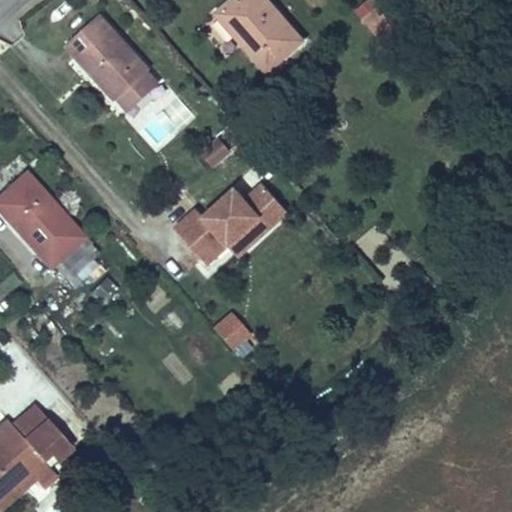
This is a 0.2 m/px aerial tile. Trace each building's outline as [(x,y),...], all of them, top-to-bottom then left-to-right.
[(233,0),(222,11),(247,39),(242,43),(266,70),(300,40),(264,0),(233,0)] [(380,6),(366,18),(387,42),(401,30),(380,6)] [(222,11),(217,15),(242,43),(247,39),(222,11)] [(115,99),(117,98),(144,73),(146,70),(96,17),(65,46),(115,99)] [(144,73),(117,98),(126,108),(154,83),(144,73)] [(216,140),(202,151),(213,165),(227,154),(216,140)] [(25,174),(0,196),(0,210),(50,265),(55,261),(82,237),(25,174)] [(208,264),(228,245),(240,258),(288,212),(263,185),(246,200),(235,188),(202,218),(196,212),(176,231),(182,237),(194,250),(208,264)] [(82,237),(55,261),(69,277),(96,253),(82,237)] [(301,263),(292,252),(261,278),(270,289),(301,263)] [(251,336),(230,313),(214,327),(235,350),(251,336)] [(0,509),(24,489),(17,481),(40,461),(49,453),(56,461),(71,449),(31,404),(9,424),(5,420),(0,424),(0,509)] [(40,461),(17,481),(24,489),(47,469),(40,461)] [(101,511),(78,487),(50,511),(101,511)]
